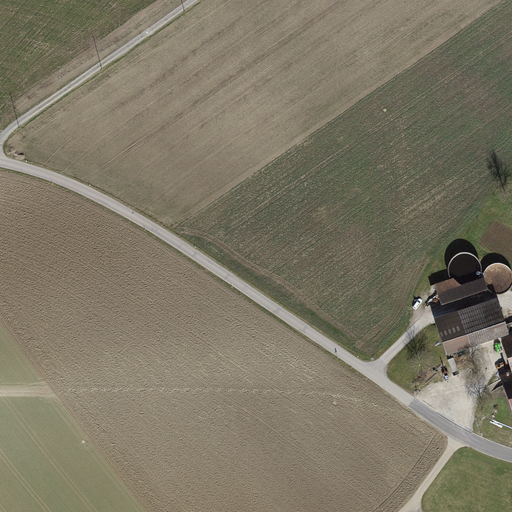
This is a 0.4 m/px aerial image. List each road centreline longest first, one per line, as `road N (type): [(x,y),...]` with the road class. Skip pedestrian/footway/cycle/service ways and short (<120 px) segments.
road 1 (tertiary): [(0,160),(73,183),(151,224),(459,437),(511,455)]
road 2 (track): [(192,0),(10,128),(0,146)]
